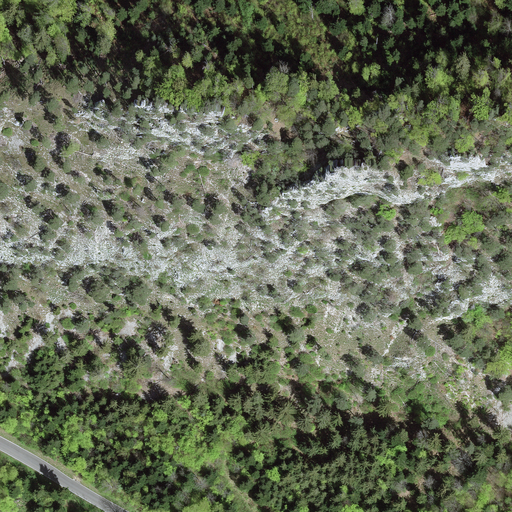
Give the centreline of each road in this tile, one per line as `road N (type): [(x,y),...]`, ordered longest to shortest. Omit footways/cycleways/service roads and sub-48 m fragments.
road 1 (track): [(253,511),(230,479),(235,449),(408,424),(483,430)]
road 2 (tertiary): [(0,443),(118,511)]
